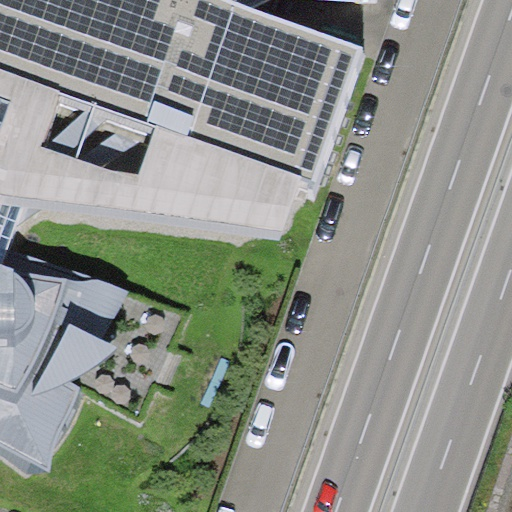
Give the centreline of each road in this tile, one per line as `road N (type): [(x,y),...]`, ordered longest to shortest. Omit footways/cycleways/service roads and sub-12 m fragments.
road 1 (residential): [(240,511),(423,0)]
road 2 (motorway): [(511,0),(332,511)]
road 3 (motorway): [(424,511),(511,262)]
